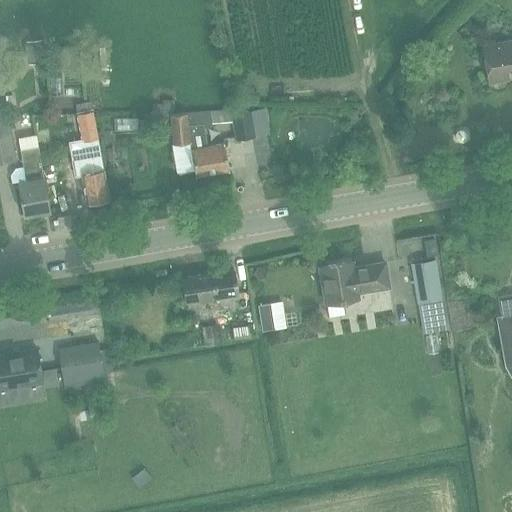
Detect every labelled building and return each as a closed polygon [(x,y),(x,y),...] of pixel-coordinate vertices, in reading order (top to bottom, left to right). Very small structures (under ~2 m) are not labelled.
[(511,76),(511,41),(483,47),(490,83),(508,80),(508,78),(511,76)] [(50,78),(77,73),(74,60),(48,65),(50,78)] [(59,104),(77,104),(76,82),(58,82),(59,104)] [(109,200),(101,154),(94,112),(92,101),(76,104),(78,117),(83,145),(88,144),(90,155),(84,156),(87,175),(83,176),(88,204),(109,200)] [(172,122),(171,114),(171,112),(164,112),(164,104),(153,104),(153,105),(153,112),(150,112),(151,122),(172,122)] [(223,117),(222,111),(211,111),(187,113),(188,126),(205,124),(213,123),(213,119),(223,117)] [(250,111),(233,114),(237,140),(255,137),(250,111)] [(190,143),(188,126),(187,113),(175,114),(171,114),(172,122),(174,144),(190,143)] [(0,162),(16,160),(8,117),(0,117),(0,162)] [(208,146),(205,124),(188,126),(190,143),(196,176),(229,170),(224,143),(208,146)] [(15,168),(11,175),(12,183),(14,183),(18,182),(24,216),(50,211),(39,149),(39,147),(21,150),(22,159),(24,167),(15,168)] [(411,265),(417,299),(443,295),(438,261),(411,265)] [(352,262),(320,267),(321,273),(325,293),(326,304),(358,298),(357,292),(389,287),(386,273),(385,263),(353,268),(352,262)] [(254,273),(257,279),(264,278),(267,273),(264,267),(257,267),(254,273)] [(238,293),(235,273),(234,270),(183,278),(187,302),(238,293)] [(511,295),(498,298),(501,318),(498,318),(507,366),(511,375),(511,295)] [(256,306),(260,331),(275,329),(271,304),(256,306)] [(414,321),(401,323),(402,334),(416,332),(414,321)] [(201,326),(204,346),(223,343),(219,323),(201,326)] [(233,355),(249,351),(245,338),(229,343),(233,355)] [(99,343),(98,343),(101,358),(78,362),(75,347),(58,349),(64,381),(104,374),(99,343)] [(37,349),(0,355),(0,389),(43,383),(37,349)]
